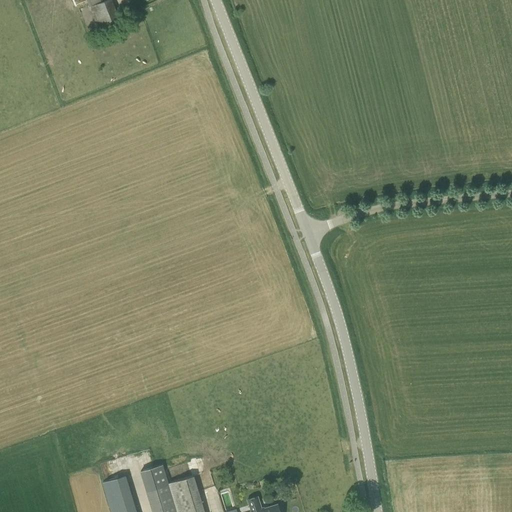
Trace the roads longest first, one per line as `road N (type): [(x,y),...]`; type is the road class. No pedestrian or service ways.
road 1 (tertiary): [(376,511),(347,348),(307,231)]
road 2 (tertiary): [(307,231),(213,0)]
road 3 (unclassified): [(511,192),(403,203),(307,231)]
